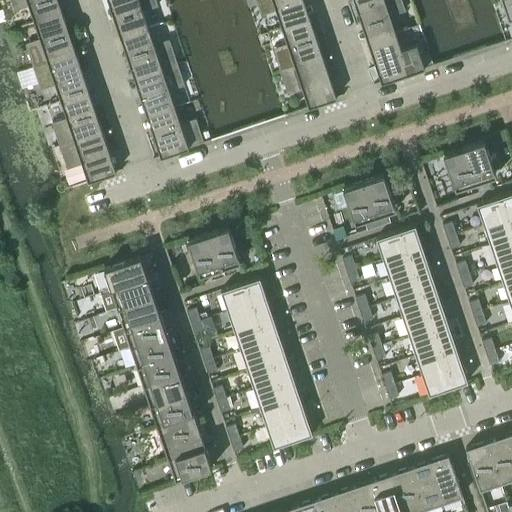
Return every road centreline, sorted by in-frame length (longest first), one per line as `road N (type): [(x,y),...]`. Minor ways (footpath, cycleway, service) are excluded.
road 1 (residential): [(238,491),(159,240),(284,198)]
road 2 (residential): [(493,406),(412,155)]
road 3 (residential): [(368,448),(284,198)]
road 4 (residential): [(146,185),(85,0)]
road 5 (residential): [(373,108),(511,61)]
road 6 (residential): [(238,491),(368,448)]
road 7 (residential): [(284,198),(412,155)]
road 8 (residential): [(368,448),(493,406)]
road 9 (residential): [(146,185),(266,144)]
